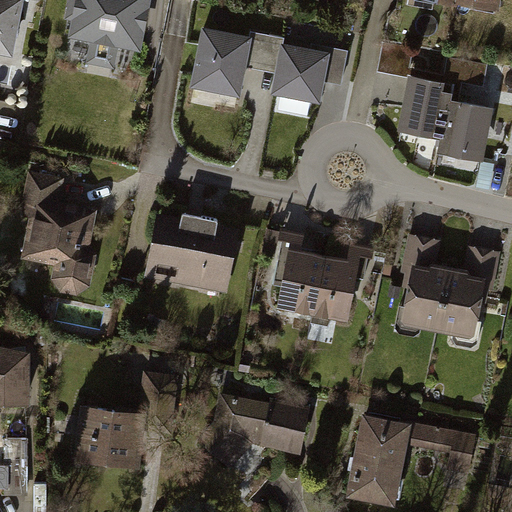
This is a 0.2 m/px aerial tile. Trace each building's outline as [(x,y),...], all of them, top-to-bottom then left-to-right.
[(22,0),(0,0),(0,50),(13,53),(22,0)] [(70,0),(66,19),(72,20),(69,36),(90,40),(85,64),(115,70),(120,46),(140,51),(150,0),(70,0)] [(409,0),(409,1),(452,9),(453,0),(409,0)] [(453,0),(452,9),(495,17),(498,0),(453,0)] [(250,37),(203,28),(191,87),(242,98),(248,68),(254,38),(250,37)] [(254,38),(248,68),(277,74),(283,44),(284,38),(251,32),(250,37),(254,38)] [(331,54),(325,83),(342,86),(349,51),(311,43),(310,50),(331,54)] [(310,50),(283,44),(277,74),(274,93),(322,103),(325,83),(331,54),(310,50)] [(442,145),(450,104),(453,90),(408,81),(397,137),(442,145)] [(489,111),(450,104),(442,145),(439,160),(477,168),(489,111)] [(25,264),(53,271),(49,282),(60,297),(79,298),(88,291),(91,278),(95,253),(88,251),(96,215),(60,207),(65,185),(29,176),(19,219),(34,223),(25,264)] [(238,233),(157,218),(145,278),(226,294),(238,233)] [(422,237),(408,234),(391,322),(486,341),(504,250),(485,246),(471,244),(467,266),(435,260),(439,240),(422,237)] [(296,237),(287,235),(271,313),(351,330),(367,250),(356,248),(348,246),(344,266),(299,256),(303,239),(296,237)] [(42,352),(0,342),(0,406),(43,407),(42,352)] [(178,372),(143,369),(141,393),(175,397),(178,372)] [(298,451),(309,403),(270,395),(268,401),(219,390),(213,419),(198,439),(230,468),(253,442),(298,451)] [(147,411),(80,401),(73,456),(140,465),(147,411)] [(475,433),(361,409),(343,494),(394,504),(407,442),(442,449),(438,466),(467,472),(475,433)] [(10,431),(0,431),(0,487),(5,488),(10,488),(10,437),(10,431)] [(27,437),(10,437),(10,488),(5,488),(5,494),(27,494),(27,437)]
